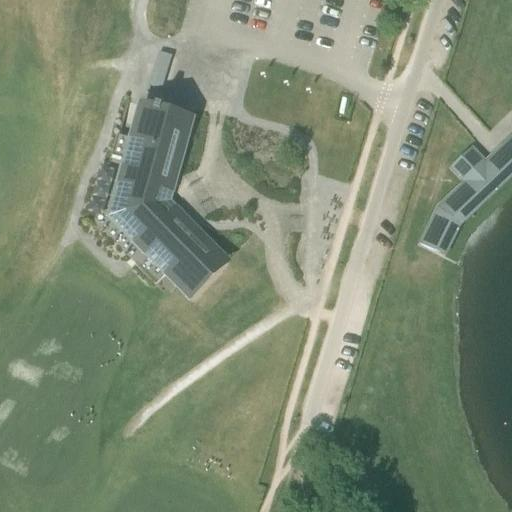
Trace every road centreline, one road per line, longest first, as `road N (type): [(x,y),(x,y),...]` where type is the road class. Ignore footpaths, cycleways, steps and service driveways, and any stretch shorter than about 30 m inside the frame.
road 1 (unclassified): [(350,282),(436,0)]
road 2 (track): [(277,511),(350,282)]
